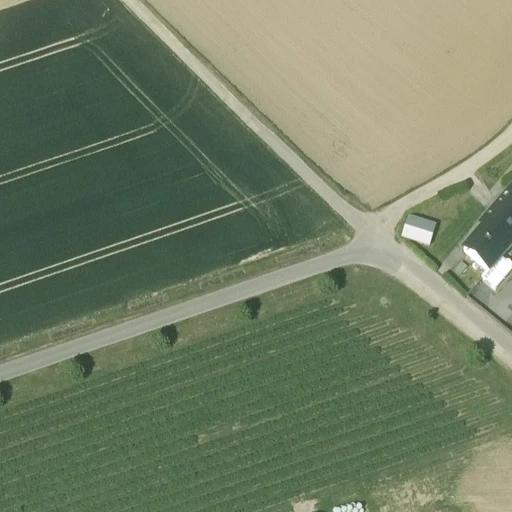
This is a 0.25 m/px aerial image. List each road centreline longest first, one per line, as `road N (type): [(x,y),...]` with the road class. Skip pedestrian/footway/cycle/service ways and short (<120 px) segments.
road 1 (track): [(119,0),(373,242),(511,357)]
road 2 (track): [(373,242),(402,205),(511,135)]
road 3 (track): [(460,173),(486,199),(486,215),(429,284)]
